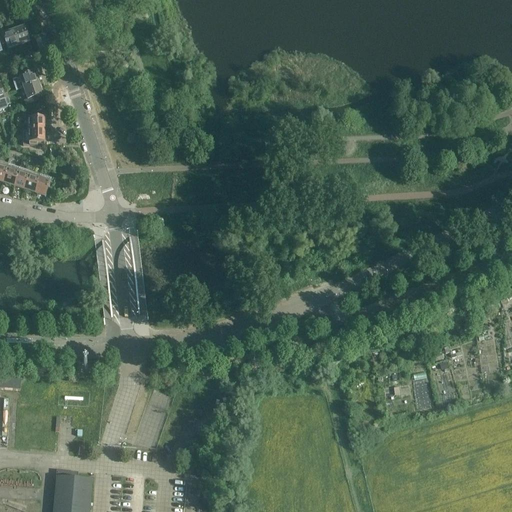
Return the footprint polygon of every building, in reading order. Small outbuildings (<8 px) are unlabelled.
[(27,37),(31,36),(27,25),(23,26),(24,29),(15,32),(14,29),(13,29),(19,47),(29,44),(27,37)] [(19,47),(13,29),(12,30),(13,33),(4,36),(3,33),(0,33),(0,38),(3,45),(6,44),(8,51),(19,47)] [(39,84),(35,73),(28,76),(27,72),(16,76),(17,80),(20,79),(24,89),(21,90),(21,91),(39,84)] [(43,96),(39,84),(21,91),(21,92),(24,91),(28,100),(25,101),(26,105),(37,102),(36,98),(43,96)] [(9,102),(6,91),(2,93),(0,86),(0,102),(4,101),(5,104),(9,102)] [(44,132),(44,119),(29,119),(29,132),(44,132)] [(45,144),(44,132),(29,132),(29,144),(45,144)] [(0,184),(3,185),(8,169),(0,166),(0,184)] [(14,189),(19,172),(20,171),(9,167),(8,169),(3,185),(5,186),(6,187),(7,188),(9,187),(14,189)] [(24,192),(29,176),(30,174),(20,171),(19,172),(14,189),(15,189),(16,190),(18,191),(20,191),(24,192)] [(35,195),(40,179),(40,177),(30,174),(29,176),(24,192),(25,192),(27,194),(28,194),(30,194),(35,195)] [(47,193),(51,183),(51,181),(40,177),(40,179),(35,195),(36,196),(37,197),(39,198),(41,197),(46,199),(47,193)] [(0,389),(21,390),(22,379),(0,378),(0,389)] [(89,511),(92,482),(57,478),(54,511),(89,511)]
